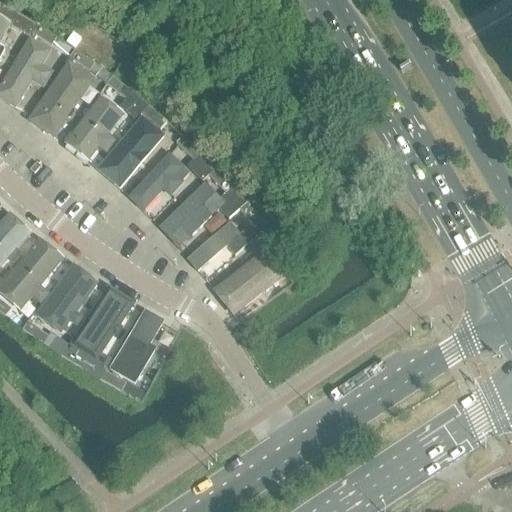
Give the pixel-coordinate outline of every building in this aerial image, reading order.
[(36,27),(18,17),(0,6),(0,18),(13,25),(11,28),(29,39),(31,36),(36,27)] [(0,49),(10,32),(0,25),(0,49)] [(58,41),(36,27),(31,36),(53,50),(58,41)] [(0,92),(0,99),(17,110),(49,57),(29,45),(0,92)] [(112,79),(95,67),(75,52),(69,60),(106,87),(112,79)] [(32,121),(57,138),(92,86),(67,69),(32,121)] [(148,108),(132,95),(112,79),(106,87),(126,103),(120,109),(136,122),(142,116),(148,108)] [(100,102),(67,145),(91,163),(123,120),(100,102)] [(167,125),(148,108),(142,116),(160,132),(167,125)] [(142,122),(101,172),(123,190),(164,140),(142,122)] [(216,171),(200,156),(183,139),(176,146),(193,163),(187,169),(202,184),(208,178),(216,171)] [(169,160),(131,200),(145,213),(183,173),(169,160)] [(247,206),(233,190),(216,171),(208,178),(225,196),(221,201),(235,216),(239,212),(247,206)] [(205,189),(163,229),(182,249),(224,209),(205,189)] [(263,225),(247,206),(239,212),(255,231),(263,225)] [(7,219),(0,226),(0,272),(30,239),(7,219)] [(230,228),(191,261),(202,274),(241,240),(230,228)] [(304,278),(292,261),(277,242),(269,247),(284,267),(281,270),(293,286),(304,278)] [(38,244),(0,291),(0,294),(23,312),(62,263),(38,244)] [(218,294),(237,319),(282,283),(263,259),(218,294)] [(72,271),(38,317),(62,335),(96,288),(72,271)] [(107,294),(71,350),(84,359),(120,302),(107,294)] [(11,312),(0,302),(0,315),(5,320),(11,312)] [(154,324),(129,368),(144,377),(170,333),(154,324)] [(48,339),(28,325),(22,333),(43,347),(48,339)] [(48,339),(43,347),(61,359),(66,351),(68,348),(51,335),(48,339)] [(109,368),(109,367),(92,357),(87,364),(66,351),(61,359),(100,383),(105,375),(109,368)] [(126,387),(105,375),(100,383),(121,395),(122,395),(126,387)]
